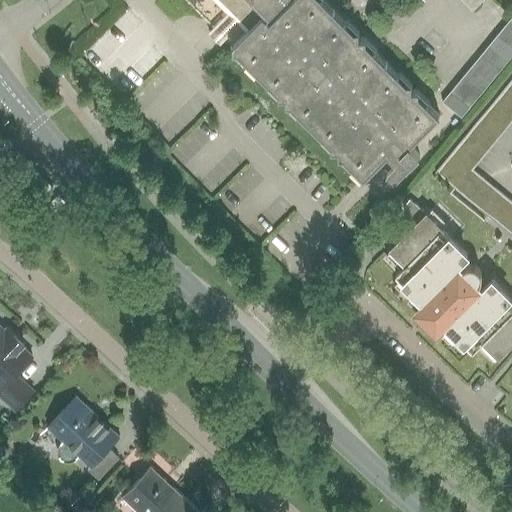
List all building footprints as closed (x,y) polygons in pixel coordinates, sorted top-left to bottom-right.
[(269,20),(288,0),(213,0),(245,31),(263,14),(269,20)] [(263,14),(245,31),(246,32),(235,43),(249,57),(245,61),(271,86),(275,83),(301,109),(298,113),(326,139),(329,135),(354,162),(350,166),(364,179),(382,160),(390,168),(388,170),(387,171),(387,173),(387,175),(387,177),(388,178),(390,180),(392,180),(394,180),(395,180),(397,178),(420,155),(410,146),(440,115),(428,104),(429,102),(418,90),(411,90),(412,84),(399,71),(397,73),(374,50),(376,49),(364,36),(358,37),(357,30),(345,18),(343,20),(322,0),(288,0),(269,20),(263,14)] [(468,0),(466,3),(473,10),(483,0),(468,0)] [(511,47),(511,31),(504,26),(497,35),(511,47)] [(508,59),(511,54),(511,47),(497,35),(489,44),(508,59)] [(500,69),(508,59),(489,44),(481,53),(500,69)] [(492,78),(500,69),(481,53),(473,63),(492,78)] [(485,88),(492,78),(473,63),(466,72),(485,88)] [(477,97),(485,88),(466,72),(458,81),(477,97)] [(469,107),(477,97),(458,81),(450,92),(469,107)] [(511,83),(510,81),(501,91),(511,100),(511,83)] [(511,100),(501,91),(493,101),(511,116),(511,100)] [(461,117),(469,107),(450,92),(442,101),(461,117)] [(511,116),(493,101),(485,111),(504,127),(511,117),(511,116)] [(485,111),(477,122),(496,137),(504,127),(485,111)] [(496,137),(477,122),(468,132),(487,147),(496,137)] [(487,147),(468,132),(460,142),(479,157),(487,147)] [(460,142),(452,152),(471,167),(479,157),(460,142)] [(471,167),(452,152),(444,162),(462,177),(471,167)] [(462,177),(444,162),(435,173),(454,188),(462,177)] [(462,177),(454,188),(479,209),(496,189),(471,167),(462,177)] [(505,197),(496,189),(479,209),(489,217),(505,197)] [(511,208),(511,202),(505,197),(489,217),(498,225),(511,208)] [(416,218),(423,210),(410,200),(403,207),(416,218)] [(464,267),(462,269),(458,272),(454,268),(467,255),(441,229),(447,224),(432,208),(386,255),(400,269),(395,274),(400,279),(394,285),(462,352),(468,347),(473,351),(478,346),(492,361),(511,340),(511,299),(492,280),(479,293),(474,288),(478,285),(479,283),(481,280),(481,278),(481,275),(481,273),(480,270),(478,268),(476,267),(474,266),(471,265),(469,265),(466,266),(464,267)] [(511,228),(511,208),(498,225),(508,233),(511,228)] [(7,328),(5,331),(0,326),(0,397),(14,411),(33,391),(16,375),(33,357),(21,346),(24,344),(7,328)] [(106,449),(118,437),(75,397),(47,427),(62,441),(59,444),(57,446),(56,449),(55,452),(56,454),(57,457),(59,460),(62,461),(64,463),(67,463),(70,463),(73,461),(78,456),(89,466),(85,470),(96,480),(116,459),(106,449)] [(137,511),(198,511),(199,511),(150,466),(121,497),(137,511)]
